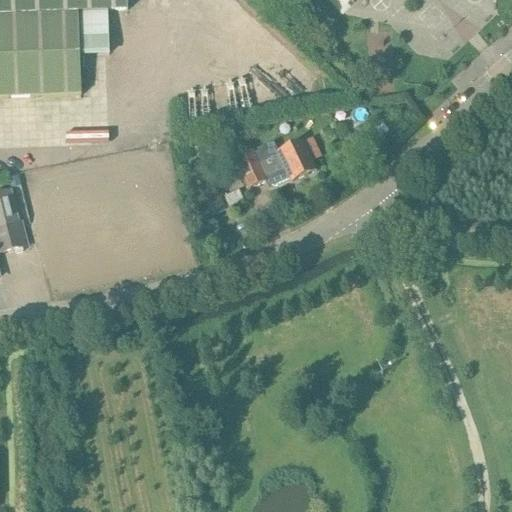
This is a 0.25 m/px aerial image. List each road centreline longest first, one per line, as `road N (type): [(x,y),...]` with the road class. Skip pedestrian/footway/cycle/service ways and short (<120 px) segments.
road 1 (tertiary): [(0,328),(158,295),(293,244),(361,208)]
road 2 (residential): [(482,511),(466,412),(400,267),(397,227)]
road 3 (tertiary): [(361,208),(511,69)]
